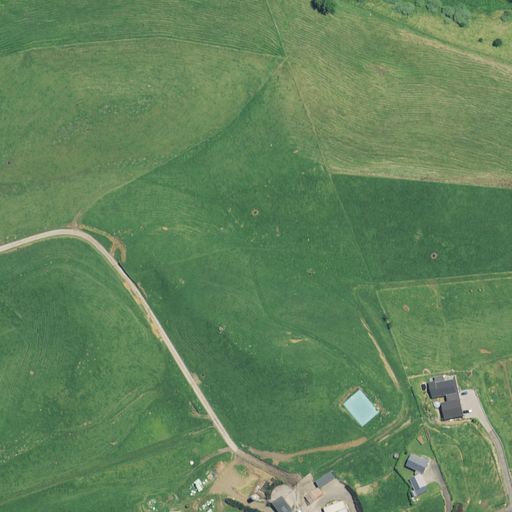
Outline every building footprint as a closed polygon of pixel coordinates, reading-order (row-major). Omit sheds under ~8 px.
[(459,392),(457,380),(454,381),(454,380),(446,382),(445,376),(435,378),(436,382),(431,383),(432,393),(432,398),(457,394),(457,393),(459,392)] [(462,413),(461,402),(447,404),(449,415),(462,413)] [(408,466),(417,471),(416,474),(419,476),(421,472),(425,474),(430,462),(413,454),(408,466)] [(335,478),(331,472),(316,482),(320,488),(335,478)] [(429,491),(422,475),(411,480),(415,489),(413,490),(416,497),(429,491)] [(324,495),(319,488),(307,497),(311,503),(324,495)] [(294,511),(296,511),(284,496),(275,503),(281,511),(294,511)] [(347,511),(343,501),(325,509),(326,511),(347,511)]
